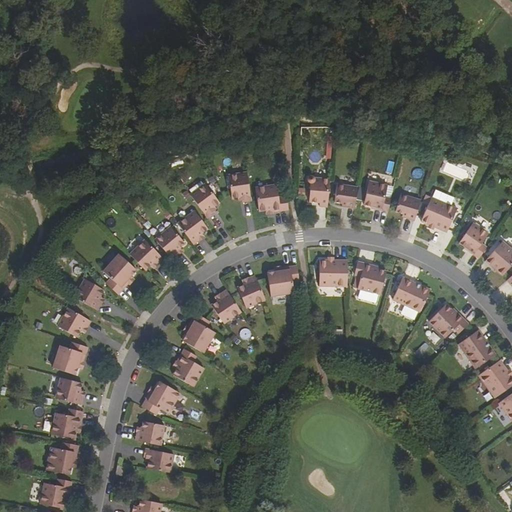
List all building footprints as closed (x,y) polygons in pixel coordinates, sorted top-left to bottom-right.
[(239,198),(243,197),(243,200),(244,203),(252,202),(247,173),(229,176),(232,199),(239,198)] [(319,207),(327,207),(329,179),(314,178),(313,178),(312,177),(310,177),(309,178),(308,179),(308,181),(308,182),(310,184),(309,202),(319,203),(319,207)] [(374,209),(388,212),(391,199),(385,197),(387,183),(367,180),(364,205),(374,208),(374,209)] [(214,214),(213,212),(211,210),(214,208),(220,203),(206,184),(191,195),(208,219),(214,214)] [(259,212),(266,211),(271,210),(272,213),(288,210),(286,196),(278,197),(276,185),(255,189),(259,212)] [(341,206),(354,208),(357,187),(337,185),(334,202),(342,204),(341,206)] [(402,217),(414,221),(420,200),(400,195),(395,212),(403,214),(402,217)] [(432,199),(421,222),(437,230),(442,233),(446,235),(458,211),(432,199)] [(195,211),(178,224),(194,245),(200,240),(197,237),(202,233),(208,228),(195,211)] [(467,250),(479,258),(486,247),(481,244),(488,234),(473,223),(459,243),(468,249),(467,250)] [(179,254),(177,251),(180,248),(185,244),(171,227),(156,240),(172,260),(179,254)] [(145,270),(151,265),(155,261),(158,265),(164,259),(145,240),(130,254),(145,270)] [(511,264),(511,250),(502,242),(485,261),(502,276),(511,264)] [(130,282),(127,280),(132,275),(137,269),(119,253),(104,271),(111,277),(106,282),(119,294),(129,283),(130,282)] [(320,260),(319,286),(347,287),(347,261),(334,261),(328,260),(320,260)] [(373,265),(358,262),(356,275),(362,276),(360,289),(382,293),(387,269),(372,266),(373,265)] [(297,266),(282,268),(281,268),(281,271),(275,272),(267,274),(271,297),(294,294),(292,284),(299,283),(297,266)] [(247,308),(266,300),(256,275),(249,278),(248,278),(250,283),(245,285),(238,288),(247,308)] [(431,288),(404,275),(394,297),(421,310),(431,288)] [(101,303),(97,301),(100,296),(104,290),(85,279),(74,297),(97,310),(101,303)] [(224,323),(241,311),(226,290),(220,294),(220,293),(219,294),(222,298),(218,301),(212,305),(224,323)] [(459,334),(468,324),(458,314),(456,315),(446,305),(429,322),(445,338),(454,329),(459,334)] [(76,337),(80,330),(83,325),(87,327),(91,321),(68,307),(57,326),(76,337)] [(188,327),(191,328),(187,334),(183,341),(204,353),(215,332),(207,328),(210,321),(196,313),(188,326),(188,327)] [(478,330),(459,344),(476,368),(496,354),(478,330)] [(75,375),(77,367),(80,361),(83,362),(83,361),(88,347),(72,342),(69,348),(60,345),(53,367),(75,375)] [(184,349),(177,361),(179,364),(177,368),(173,375),(193,386),(204,368),(193,362),(196,356),(184,349)] [(511,385),(511,376),(500,360),(479,375),(496,398),(511,385)] [(80,390),(82,383),(61,378),(56,398),(81,405),(83,398),(84,397),(79,396),(80,390)] [(153,394),(150,393),(149,393),(142,406),(157,415),(160,409),(169,413),(180,393),(160,381),(156,389),(153,394)] [(511,393),(499,403),(511,420),(511,393)] [(74,438),(76,431),(77,425),(80,426),(83,411),(69,408),(67,415),(55,412),(51,433),(74,438)] [(137,432),(135,440),(160,445),(164,426),(143,422),(141,428),(140,432),(136,431),(137,432)] [(69,474),(71,466),(72,460),(75,460),(78,445),(62,441),(60,449),(51,447),(46,470),(69,474)] [(147,457),(149,458),(149,461),(147,468),(170,473),(174,455),(145,449),(144,457),(147,457)] [(126,467),(117,465),(116,474),(124,476),(126,467)] [(63,509),(64,502),(66,496),(69,497),(72,482),(58,478),(56,485),(44,483),(40,504),(63,509)] [(160,511),(162,503),(141,499),(139,507),(138,511),(136,511),(133,511),(132,511),(160,511)]
